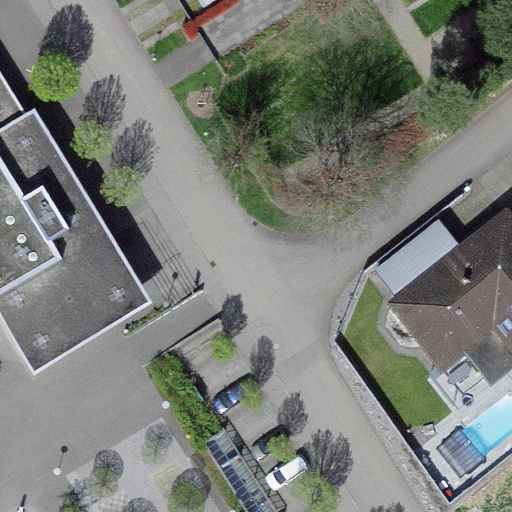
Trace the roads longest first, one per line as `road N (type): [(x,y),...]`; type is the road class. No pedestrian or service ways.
road 1 (residential): [(68,0),(258,302)]
road 2 (residential): [(258,302),(511,119)]
road 3 (residential): [(258,302),(388,511)]
